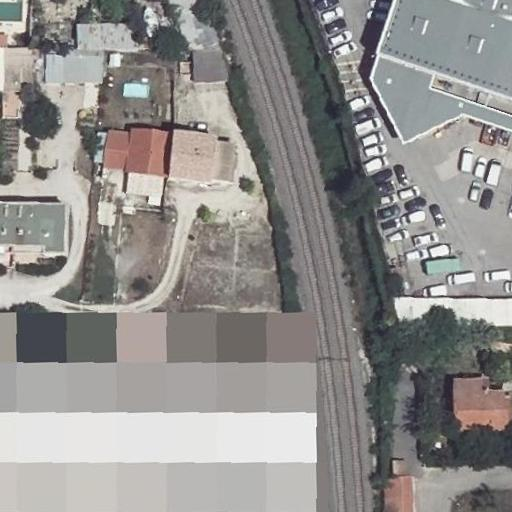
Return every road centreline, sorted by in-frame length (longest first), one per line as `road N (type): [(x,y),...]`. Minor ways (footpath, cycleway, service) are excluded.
road 1 (unknown): [(25,299),(71,313),(116,314),(155,299),(175,214)]
road 2 (unknown): [(0,187),(37,188),(61,203),(63,266),(46,289),(25,299)]
